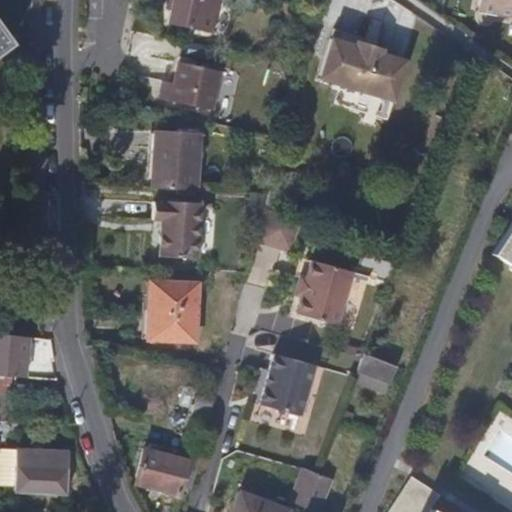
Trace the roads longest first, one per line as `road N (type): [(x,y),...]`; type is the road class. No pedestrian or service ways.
road 1 (residential): [(63,0),(57,280),(64,331),(124,511)]
road 2 (unclassified): [(252,293),(197,511)]
